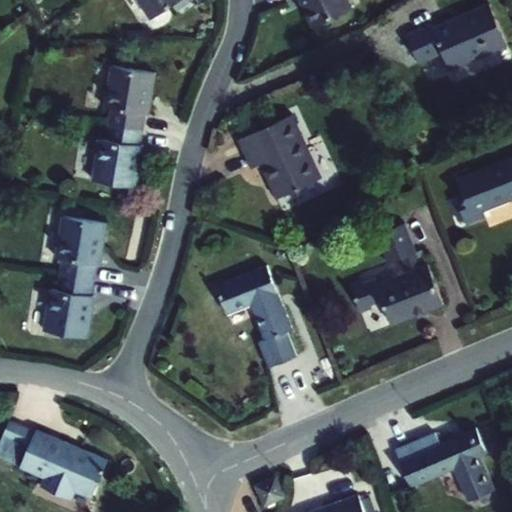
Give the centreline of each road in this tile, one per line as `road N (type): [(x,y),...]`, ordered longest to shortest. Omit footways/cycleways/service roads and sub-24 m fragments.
road 1 (residential): [(242,0),(161,283),(118,393)]
road 2 (residential): [(195,480),(511,345)]
road 3 (residential): [(118,393),(0,367)]
